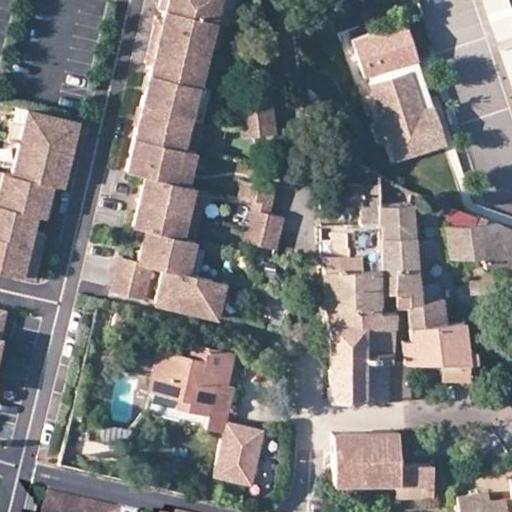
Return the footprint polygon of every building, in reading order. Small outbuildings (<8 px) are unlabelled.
[(163,9),(211,21),(215,0),(158,0),(156,8),(163,9)] [(215,0),(211,21),(223,24),(228,0),(215,0)] [(511,16),(506,0),(480,0),(511,92),(511,16)] [(203,53),(211,21),(163,9),(160,18),(158,27),(152,26),(149,40),(203,53)] [(342,30),(350,28),(346,14),(338,16),(342,30)] [(391,21),(351,34),(366,83),(406,70),(391,21)] [(196,85),(203,53),(149,40),(146,54),(150,55),(148,64),(147,69),(146,74),(194,85),(196,85)] [(216,56),(203,53),(196,85),(207,88),(208,88),(216,56)] [(380,120),(387,140),(394,159),(443,141),(429,103),(419,107),(406,70),(366,83),(380,120)] [(139,106),(187,117),(194,85),(146,74),(139,106)] [(194,85),(187,117),(199,120),(207,88),(196,85),(194,85)] [(236,105),(238,122),(271,118),(268,101),(236,105)] [(131,138),(179,149),(187,117),(139,106),(131,138)] [(20,124),(16,142),(71,154),(74,140),(68,138),(70,130),(72,121),(23,109),(20,124)] [(187,117),(179,149),(192,151),(199,120),(187,117)] [(271,118),(238,122),(241,138),(273,134),(271,118)] [(387,140),(380,120),(369,124),(377,144),(387,140)] [(8,121),(3,139),(16,142),(20,124),(8,121)] [(141,174),(172,182),(179,149),(131,138),(124,170),(133,173),(141,174)] [(67,169),(71,154),(16,142),(8,174),(49,183),(54,185),(58,186),(61,176),(63,168),(67,169)] [(179,149),(172,182),(184,184),(192,151),(179,149)] [(44,201),(49,183),(8,174),(0,171),(0,204),(33,212),(32,214),(46,217),(49,202),(44,201)] [(378,183),(378,175),(370,171),(370,183),(339,184),(338,204),(357,204),(358,224),(378,224),(378,237),(376,238),(377,291),(384,291),(392,291),(393,304),(404,305),(405,325),(442,323),(441,298),(418,300),(417,286),(415,260),(409,202),(380,203),(380,183),(378,183)] [(141,201),(184,211),(190,186),(184,184),(172,182),(141,174),(138,186),(144,187),(141,201)] [(251,200),(268,204),(272,188),(240,181),(237,196),(251,200)] [(144,187),(138,186),(135,200),(141,201),(144,187)] [(190,186),(184,211),(196,214),(202,189),(190,186)] [(138,215),(141,201),(135,200),(132,214),(138,215)] [(277,233),(281,217),(266,213),(268,204),(251,200),(246,225),(277,233)] [(178,237),(184,211),(141,201),(138,215),(132,214),(129,225),(142,228),(178,237)] [(0,238),(39,248),(42,232),(29,230),(32,214),(33,212),(0,204),(0,238)] [(458,223),(497,223),(457,210),(458,223)] [(178,237),(190,239),(196,214),(184,211),(178,237)] [(510,232),(511,230),(497,223),(458,223),(440,224),(448,256),(479,256),(483,265),(507,265),(510,265),(510,260),(510,232)] [(321,280),(324,305),(384,303),(384,291),(377,291),(376,238),(378,237),(378,224),(358,224),(344,225),(344,227),(343,246),(351,247),(351,256),(318,256),(321,280)] [(277,233),(246,225),(242,241),(273,249),(277,233)] [(190,239),(178,237),(142,228),(134,261),(116,257),(112,274),(143,281),(147,264),(160,267),(182,272),(190,239)] [(0,271),(32,279),(39,248),(0,238),(0,271)] [(160,267),(152,301),(200,312),(208,278),(194,275),(182,272),(160,267)] [(139,299),(143,281),(112,274),(108,292),(139,299)] [(200,312),(212,316),(220,281),(208,278),(200,312)] [(441,298),(440,284),(417,286),(418,300),(441,298)] [(326,324),(391,323),(393,324),(392,310),(384,310),(384,303),(324,305),(325,314),(326,324)] [(110,324),(133,330),(136,317),(126,315),(113,312),(110,324)] [(442,323),(405,325),(406,341),(399,341),(401,359),(406,362),(437,362),(464,361),(473,359),(472,351),(465,352),(461,322),(442,323)] [(391,323),(326,324),(327,399),(385,398),(386,370),(363,370),(363,357),(386,357),(391,357),(391,340),(391,323)] [(184,398),(181,407),(203,411),(200,426),(216,429),(219,420),(227,384),(220,383),(214,382),(216,375),(221,376),(227,354),(192,345),(189,356),(155,350),(146,390),(175,396),(184,398)] [(386,357),(363,357),(363,370),(386,370),(386,361),(386,357)] [(409,398),(406,362),(401,359),(386,361),(386,370),(385,398),(409,398)] [(464,361),(437,362),(437,377),(464,377),(464,361)] [(511,386),(498,386),(498,403),(511,403),(511,386)] [(184,398),(175,396),(173,406),(181,407),(184,398)] [(219,420),(216,429),(215,438),(224,440),(228,421),(219,420)] [(224,440),(215,438),(208,474),(245,482),(257,428),(228,421),(224,440)] [(394,429),(330,431),(331,482),(394,480),(394,496),(429,495),(428,463),(395,464),(394,429)] [(511,511),(511,477),(510,478),(511,496),(486,498),(486,492),(456,494),(457,511),(511,511)] [(59,511),(63,496),(48,492),(43,511),(59,511)] [(75,511),(78,499),(63,496),(59,511),(75,511)] [(91,511),(94,503),(78,499),(75,511),(91,511)] [(107,511),(109,507),(94,503),(91,511),(107,511)]
